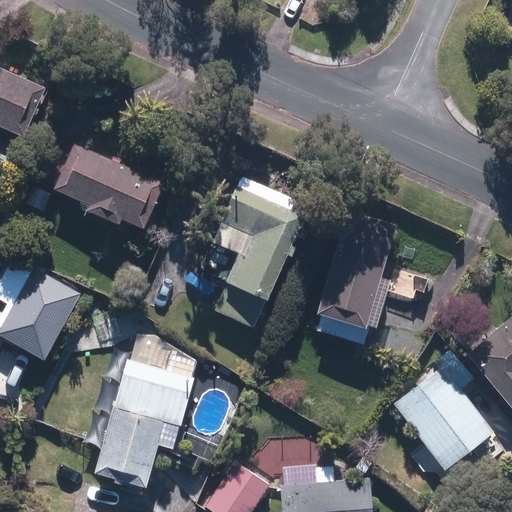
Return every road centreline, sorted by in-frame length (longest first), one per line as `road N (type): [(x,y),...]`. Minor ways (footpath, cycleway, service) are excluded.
road 1 (residential): [(118,0),(380,126)]
road 2 (residential): [(380,126),(511,184)]
road 3 (residential): [(380,126),(438,0)]
